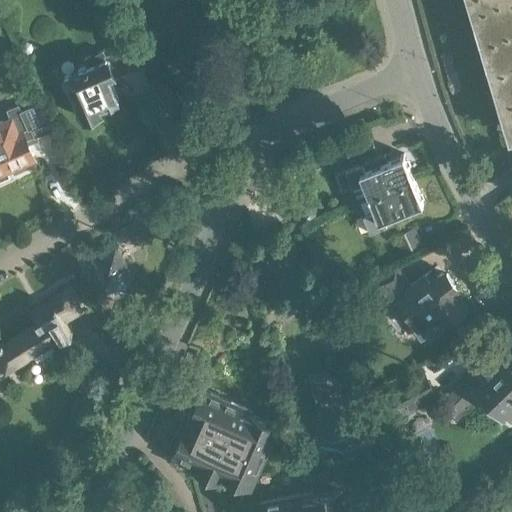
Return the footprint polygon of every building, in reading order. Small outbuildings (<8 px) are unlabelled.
[(511,0),(472,0),(511,132),(511,0)] [(143,62),(134,43),(105,56),(106,57),(67,74),(85,117),(100,110),(99,106),(106,103),(117,99),(107,77),(115,73),(115,74),(143,62)] [(11,117),(0,121),(0,180),(13,175),(9,167),(36,156),(30,143),(39,139),(37,133),(53,126),(42,102),(22,111),(19,103),(7,108),(11,117)] [(345,146),(350,159),(375,150),(369,136),(345,146)] [(349,187),(355,201),(413,178),(404,154),(387,160),(385,154),(334,174),(341,190),(349,187)] [(413,178),(355,201),(361,216),(364,214),(371,230),(410,214),(407,208),(423,201),(413,178)] [(302,218),(315,212),(305,188),(292,193),(302,218)] [(415,226),(395,236),(404,256),(424,247),(415,226)] [(107,277),(127,266),(116,245),(95,257),(90,260),(95,269),(101,266),(107,277)] [(270,245),(255,249),(262,277),(277,273),(270,245)] [(444,318),(462,305),(465,302),(453,286),(456,283),(448,272),(445,274),(442,271),(432,278),(427,271),(413,282),(399,262),(381,272),(387,280),(394,282),(400,291),(397,294),(412,314),(416,311),(431,331),(445,321),(444,318)] [(2,341),(0,342),(0,373),(23,359),(22,357),(59,335),(61,338),(72,332),(63,318),(79,309),(67,290),(42,305),(43,308),(35,313),(41,321),(3,343),(2,341)] [(511,351),(511,352),(502,362),(497,356),(483,370),(478,365),(442,400),(457,416),(483,392),(503,412),(511,403),(511,351)] [(422,367),(390,384),(404,411),(436,394),(422,367)] [(319,438),(363,427),(353,390),(346,391),(341,371),(313,378),(324,421),(315,423),(319,438)] [(201,387),(172,450),(193,460),(191,464),(220,477),(222,473),(248,485),(275,425),(249,413),(251,409),(201,387)] [(369,462),(382,457),(372,427),(367,429),(361,430),(361,431),(359,431),(369,462)] [(343,511),(339,490),(311,495),(311,491),(257,500),(258,511),(343,511)]
